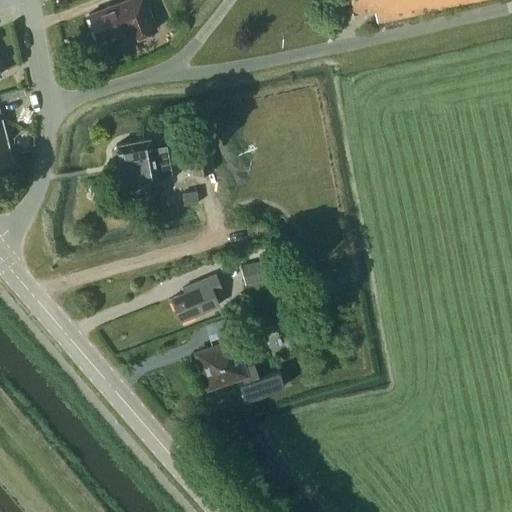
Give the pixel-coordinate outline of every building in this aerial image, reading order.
[(98,40),(125,30),(129,39),(140,35),(156,29),(153,21),(154,21),(145,0),(123,0),(88,13),(98,40)] [(377,22),(477,0),(348,0),(351,13),(374,9),(377,22)] [(0,162),(10,160),(0,122),(0,162)] [(113,159),(120,163),(125,187),(158,180),(156,168),(168,166),(166,154),(162,136),(150,138),(116,144),(117,145),(112,151),(113,159)] [(209,148),(187,152),(192,178),(214,174),(209,148)] [(181,195),(183,208),(199,205),(197,192),(181,195)] [(239,267),(245,287),(281,277),(276,258),(239,267)] [(214,293),(222,289),(216,274),(183,288),(185,292),(171,298),(181,321),(219,305),(214,293)] [(309,301),(310,301),(313,314),(320,312),(316,300),(316,299),(309,301)] [(282,327),(279,316),(251,323),(254,334),(282,327)] [(254,362),(243,365),(234,339),(196,353),(208,387),(241,375),(243,382),(239,383),(244,399),(284,385),(279,370),(259,377),(254,362)]
